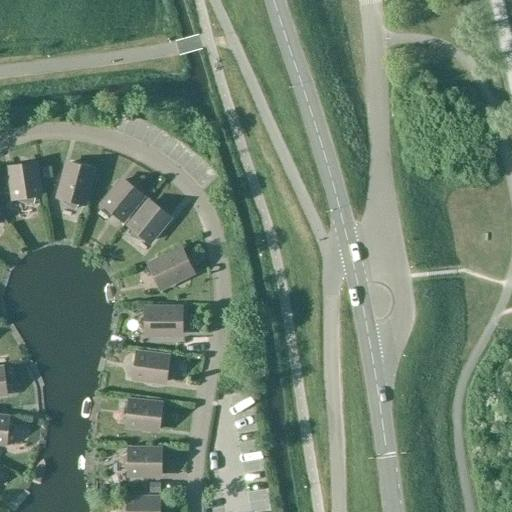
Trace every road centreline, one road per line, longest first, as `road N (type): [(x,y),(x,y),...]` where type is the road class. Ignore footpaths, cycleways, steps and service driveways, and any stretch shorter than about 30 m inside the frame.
road 1 (unclassified): [(337,511),(335,259),(351,255)]
road 2 (tertiary): [(351,255),(275,0)]
road 3 (unclassified): [(388,248),(368,0)]
road 4 (tertiary): [(396,511),(375,372)]
road 5 (unclassified): [(388,248),(403,304),(400,330),(375,372)]
